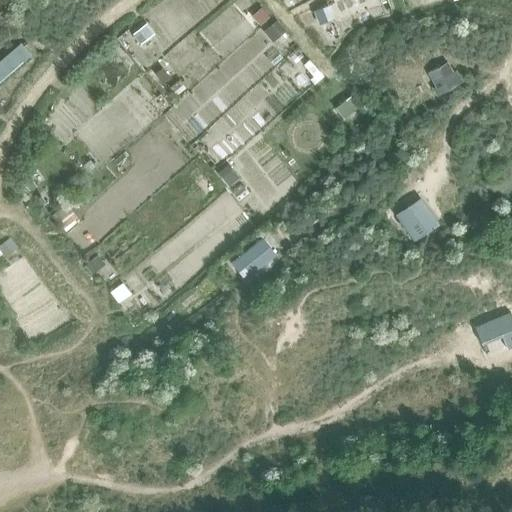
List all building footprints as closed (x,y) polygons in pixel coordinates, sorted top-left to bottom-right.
[(314,10),(318,22),(330,18),(326,6),(314,10)] [(259,25),(268,16),(261,8),(251,16),(259,25)] [(268,27),(267,28),(274,37),(284,29),(276,20),(268,27)] [(150,35),(143,26),(132,35),(139,44),(150,35)] [(20,42),(0,59),(0,81),(31,55),(20,42)] [(436,97),(463,82),(456,69),(453,71),(447,61),(426,73),(434,87),(430,88),(436,97)] [(161,68),(154,74),(161,84),(169,78),(161,68)] [(334,103),(341,116),(358,105),(351,93),(334,103)] [(24,163),(29,168),(35,163),(29,158),(24,163)] [(217,173),(225,182),(234,175),(227,166),(217,173)] [(21,179),(29,191),(35,186),(28,174),(21,179)] [(439,224),(420,197),(395,215),(399,221),(397,222),(402,228),(404,227),(414,242),(439,224)] [(77,217),(66,204),(52,216),(63,229),(77,217)] [(5,257),(16,248),(9,239),(0,245),(0,255),(2,254),(5,257)] [(263,239),(234,262),(246,278),(275,255),(263,239)] [(87,263),(88,264),(94,271),(95,272),(104,264),(96,255),(87,263)] [(122,283),(110,293),(118,304),(131,294),(122,283)] [(511,318),(510,313),(474,328),(481,344),(501,336),(506,348),(511,345),(511,318)]
